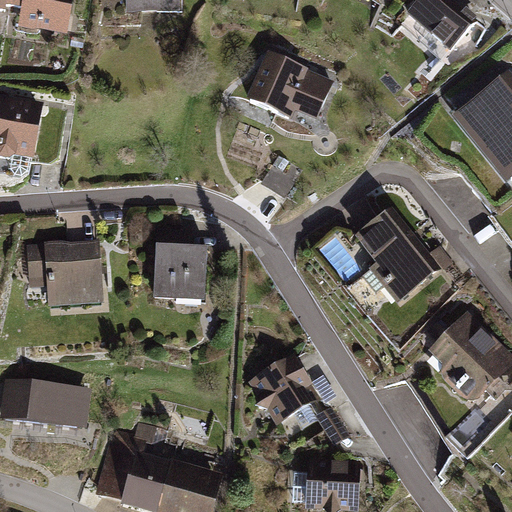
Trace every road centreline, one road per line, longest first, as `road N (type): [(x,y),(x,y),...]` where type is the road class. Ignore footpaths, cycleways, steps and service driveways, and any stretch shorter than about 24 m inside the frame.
road 1 (residential): [(263,246),(358,181),(407,176),(511,303)]
road 2 (residential): [(439,511),(263,246)]
road 3 (residential): [(263,246),(235,214),(187,197),(0,207)]
